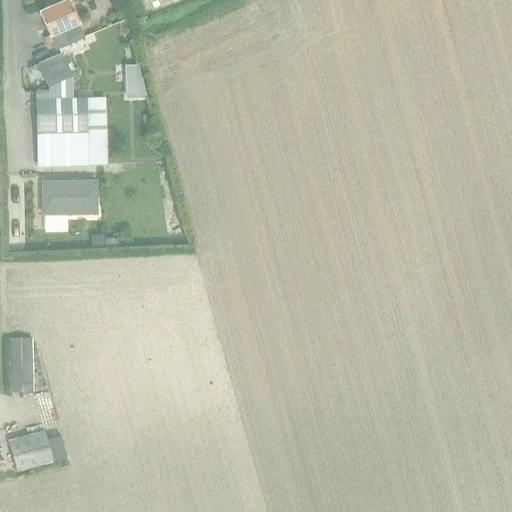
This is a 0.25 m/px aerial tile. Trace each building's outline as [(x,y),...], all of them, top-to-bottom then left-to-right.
[(56,4),(38,11),(56,49),(84,36),(67,0),(53,0),(54,0),(56,4)] [(48,89),(36,90),(38,163),(103,162),(102,97),(73,97),(72,76),(62,52),(38,62),(48,86),(48,89)] [(97,178),(46,178),(46,210),(97,210),(97,178)] [(9,390),(32,389),(30,337),(8,337),(9,390)] [(16,470),(52,460),(44,431),(8,442),(16,470)]
